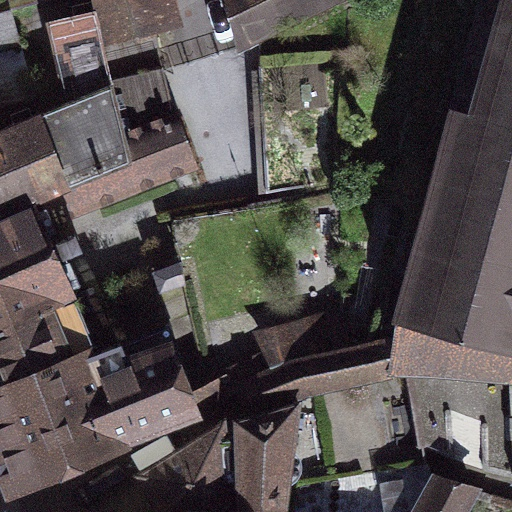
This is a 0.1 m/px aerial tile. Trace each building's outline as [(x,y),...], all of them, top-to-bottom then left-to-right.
[(0,0),(0,13),(48,0),(0,0)] [(146,0),(92,0),(95,18),(113,81),(162,63),(146,0)] [(238,0),(248,44),(342,0),(238,0)] [(511,0),(492,0),(399,313),(461,331),(511,344),(511,0)] [(0,216),(36,202),(130,162),(113,81),(95,18),(48,32),(68,109),(0,138),(0,216)] [(0,102),(29,99),(16,51),(0,54),(0,102)] [(36,202),(43,225),(193,166),(162,63),(113,81),(130,162),(36,202)] [(36,202),(0,216),(0,327),(70,300),(57,262),(80,251),(72,232),(49,243),(43,225),(36,202)] [(70,300),(0,327),(0,384),(88,349),(83,337),(105,328),(89,292),(70,300)] [(263,340),(267,354),(232,368),(235,374),(218,382),(223,392),(230,390),(300,363),(352,351),(343,321),(263,340)] [(330,398),(333,388),(409,371),(406,358),(403,340),(352,351),(300,363),(230,390),(241,403),(252,416),(298,404),(330,398)] [(0,384),(0,452),(14,486),(196,418),(169,350),(131,366),(123,344),(90,357),(88,349),(0,384)] [(164,511),(285,511),(298,404),(252,416),(243,418),(146,479),(164,511)] [(418,511),(466,511),(462,508),(470,494),(436,484),(418,511)]
